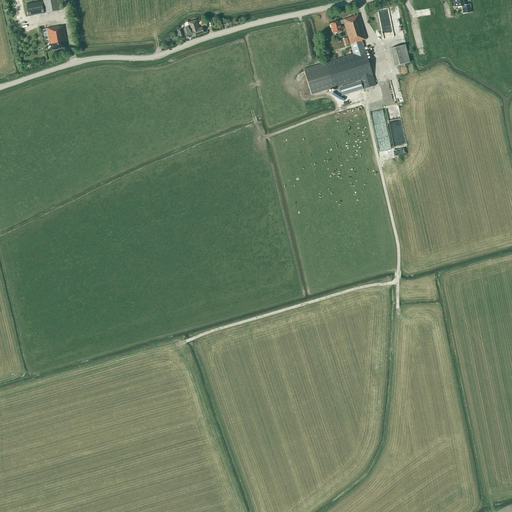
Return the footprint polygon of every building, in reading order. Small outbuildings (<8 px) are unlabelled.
[(58,0),(42,0),(45,13),(60,10),(58,0)] [(471,12),(470,4),(464,5),(462,0),(453,0),(454,7),(457,6),(462,6),(463,14),(471,12)] [(28,16),(44,13),(42,1),(26,4),(28,16)] [(392,15),(395,29),(401,28),(398,14),(392,15)] [(353,54),(304,70),(311,95),(361,79),(364,89),(376,85),(362,40),(366,39),(358,15),(343,20),(339,21),(330,24),(333,33),(342,31),(340,25),(344,23),(353,54)] [(189,27),(193,36),(203,33),(202,28),(199,29),(196,20),(188,23),(189,26),(189,27)] [(46,26),(41,27),(42,32),(47,31),(49,43),(50,43),(51,50),(67,47),(65,40),(66,40),(63,26),(59,27),(58,26),(49,28),(49,25),(46,26)] [(186,34),(187,38),(193,36),(189,27),(189,26),(184,28),(184,29),(182,30),(177,31),(179,37),(184,35),(186,34)] [(410,62),(405,45),(390,49),(395,66),(410,62)] [(397,104),(403,102),(397,78),(391,80),(397,104)] [(339,88),(342,97),(363,91),(361,82),(339,88)]
